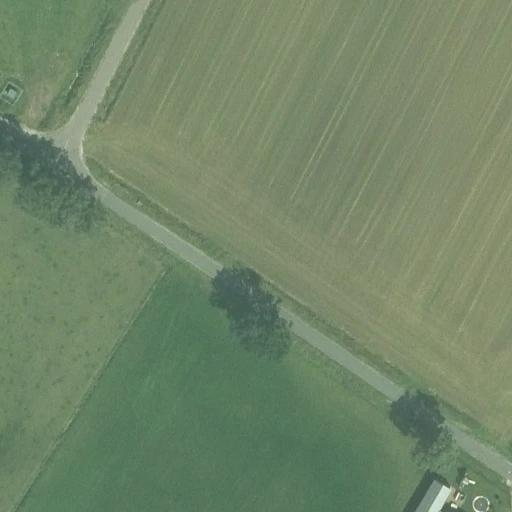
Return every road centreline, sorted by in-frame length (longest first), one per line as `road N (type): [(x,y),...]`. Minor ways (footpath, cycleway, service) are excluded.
road 1 (unclassified): [(511,474),(57,164)]
road 2 (unclassified): [(57,164),(139,0)]
